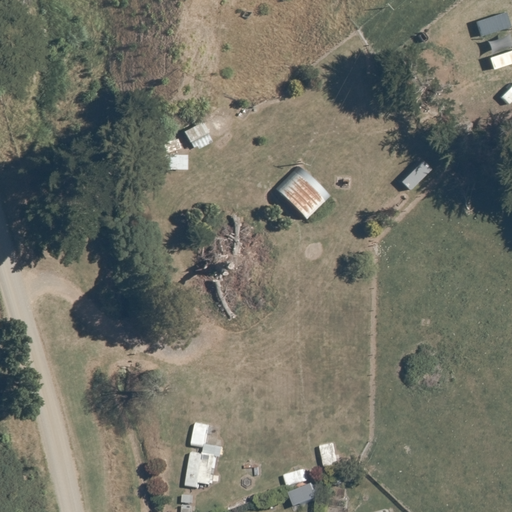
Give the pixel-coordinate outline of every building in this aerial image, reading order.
[(211,142),(202,120),(182,129),(191,150),(211,142)] [(184,169),(185,155),(181,154),(182,140),(165,138),(164,153),(155,153),(154,167),(184,169)] [(327,192),(299,164),(275,189),(302,216),(327,192)] [(307,480),(300,456),(281,462),(288,485),(307,480)] [(316,497),(311,482),(288,491),(293,506),(316,497)]
